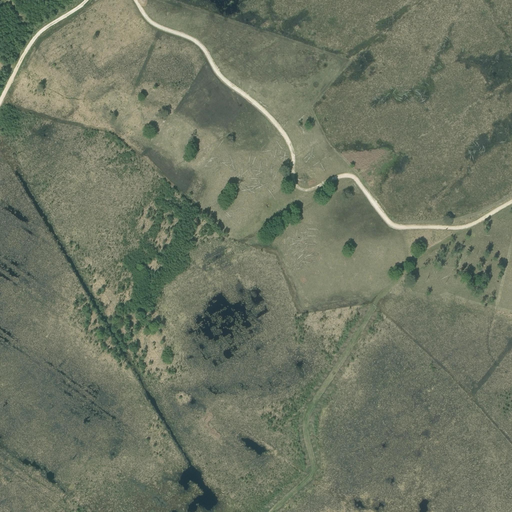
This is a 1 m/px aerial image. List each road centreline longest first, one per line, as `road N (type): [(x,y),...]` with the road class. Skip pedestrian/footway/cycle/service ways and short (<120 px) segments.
road 1 (track): [(133,0),(149,21),(197,42),(222,78),(271,118),(292,147),(296,186),(313,189),(354,175),(401,226),(470,228)]
road 2 (track): [(272,511),(314,472),(306,415),(380,294),(414,260),(470,228)]
road 3 (track): [(86,0),(29,43),(0,98)]
